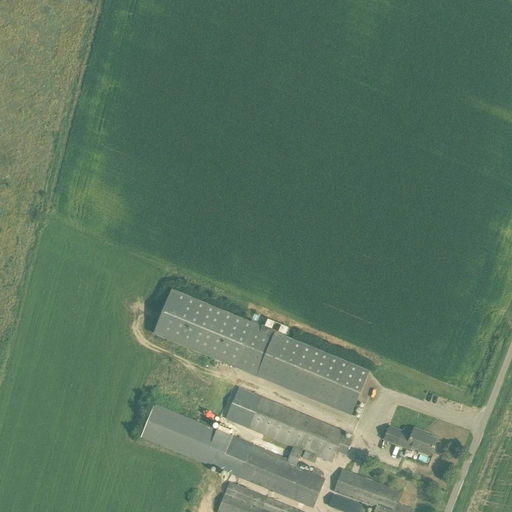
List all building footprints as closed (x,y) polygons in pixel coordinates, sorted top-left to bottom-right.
[(351,415),(369,372),(171,292),(154,335),(351,415)] [(313,509),(326,479),(321,477),(323,472),(314,468),(312,473),(307,471),(308,467),(304,466),(303,469),(296,467),(302,452),(305,453),(302,459),(315,464),(317,458),(332,464),(337,452),(346,456),(352,440),(343,436),(345,432),(180,365),(167,396),(221,418),(217,430),(221,431),(155,404),(141,438),(238,477),(238,478),(313,509)] [(411,436),(403,433),(404,431),(389,425),(383,440),(410,451),(412,448),(431,455),(437,439),(425,434),(426,433),(414,428),(411,436)] [(411,511),(413,509),(397,503),(401,491),(343,469),(334,493),(375,508),(373,511),(411,511)] [(302,511),(230,482),(225,494),(217,511),(302,511)] [(342,511),(366,511),(368,507),(333,494),(329,507),(342,511)]
